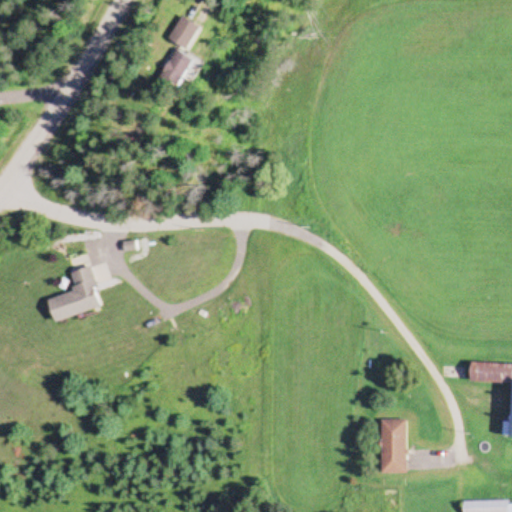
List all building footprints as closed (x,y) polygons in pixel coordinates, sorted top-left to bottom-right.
[(206,27),(186,17),(173,40),(193,51),(206,27)] [(200,60),(183,50),(165,79),(183,89),(200,60)] [(104,309),(93,268),(72,274),(77,293),(51,300),(57,322),(104,309)] [(511,420),(511,439),(511,438),(511,364),(472,364),(471,383),(511,383),(511,420)] [(381,475),(407,475),(407,421),(381,421),(381,475)] [(463,503),(463,511),(510,511),(510,503),(463,503)]
